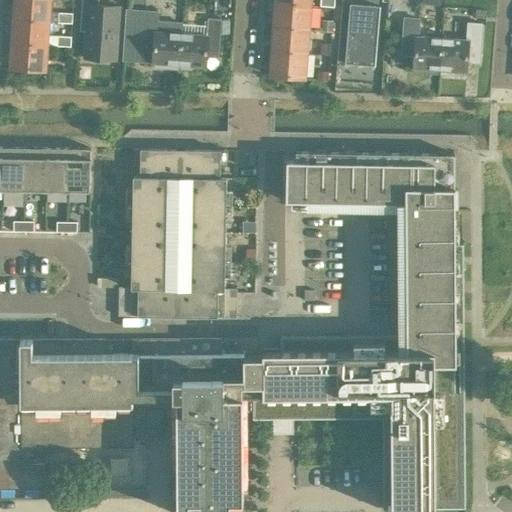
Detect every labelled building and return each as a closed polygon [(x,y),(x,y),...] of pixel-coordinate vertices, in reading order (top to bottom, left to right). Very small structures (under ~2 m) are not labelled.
[(16,0),(16,18),(48,20),(48,0),(16,0)] [(87,31),(85,58),(115,60),(118,6),(98,5),(98,0),(81,0),(79,31),(87,31)] [(442,37),(440,70),(453,71),(452,74),(464,75),(464,71),(466,71),(467,61),(479,62),(480,34),(481,34),(484,0),(466,0),(464,32),(467,32),(466,39),(442,37)] [(307,29),(309,5),(277,2),(275,26),(307,29)] [(380,66),(384,6),(353,4),(350,64),(380,66)] [(58,22),(72,23),(72,13),(58,12),(58,22)] [(153,64),(178,65),(181,34),(156,32),(157,14),(144,13),(142,45),(154,46),(153,64)] [(16,18),(14,42),(46,44),(48,20),(16,18)] [(207,35),(181,34),(178,65),(205,67),(206,50),(218,51),(220,19),(208,18),(207,35)] [(414,68),(440,70),(442,37),(416,35),(417,19),(405,18),(403,49),(415,50),(414,68)] [(275,26),(273,50),(305,53),(307,29),(275,26)] [(56,45),(70,46),(71,36),(57,35),(56,45)] [(44,69),(46,44),(14,42),(12,67),(44,69)] [(329,44),(321,44),(320,53),(329,54),(329,44)] [(303,78),(305,53),(273,50),(271,75),(303,78)] [(327,80),(328,72),(318,71),(317,79),(327,80)] [(25,189),(26,146),(4,145),(4,188),(3,199),(25,199),(25,189)] [(25,189),(47,189),(48,146),(26,146),(25,189)] [(47,189),(68,190),(69,146),(48,146),(47,189)] [(69,146),(68,190),(91,190),(92,147),(69,146)] [(221,150),(134,148),(133,165),(141,165),(141,176),(134,176),(132,286),(120,286),(119,315),(237,317),(237,288),(225,287),(227,177),(220,177),(221,150)] [(107,339),(0,338),(0,487),(44,487),(44,462),(31,462),(30,445),(132,445),(132,422),(146,422),(146,428),(163,427),(163,421),(176,421),(176,511),(229,511),(230,499),(243,499),(242,410),(253,410),(253,418),(273,418),(273,433),(275,433),(279,426),(280,427),(282,427),(284,427),(286,427),(287,426),(288,426),(291,433),(293,433),(293,418),(382,417),(383,508),(392,508),(391,511),(435,511),(436,508),(465,508),(463,244),(455,244),(455,241),(449,241),(449,230),(455,230),(455,209),(454,209),(454,190),(455,190),(455,154),(446,154),(445,159),(434,159),(434,153),(416,153),(415,159),(404,159),(404,153),(385,153),(385,158),(374,158),(374,152),(355,152),(355,158),(345,158),(345,152),(326,152),(326,157),(314,157),(315,151),(296,151),(295,161),(286,161),(286,200),(412,202),(412,211),(406,211),(406,241),(397,242),(397,335),(281,336),(281,357),(244,357),(244,353),(221,353),(221,337),(132,338),(132,354),(107,354),(107,339)] [(14,230),(24,230),(25,220),(14,219),(14,230)] [(25,220),(24,230),(35,230),(35,220),(25,220)] [(57,231),(67,231),(68,221),(57,220),(57,231)] [(68,221),(67,231),(78,231),(78,221),(68,221)] [(96,286),(119,286),(119,278),(97,278),(96,286)] [(314,290),(304,290),(304,300),(314,300),(314,290)]
